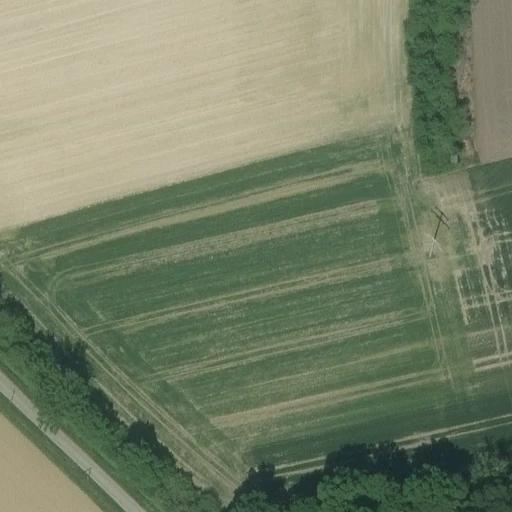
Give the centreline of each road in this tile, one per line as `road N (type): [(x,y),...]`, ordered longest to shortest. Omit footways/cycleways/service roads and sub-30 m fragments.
road 1 (track): [(303,511),(511,464)]
road 2 (unclassified): [(0,377),(135,511)]
